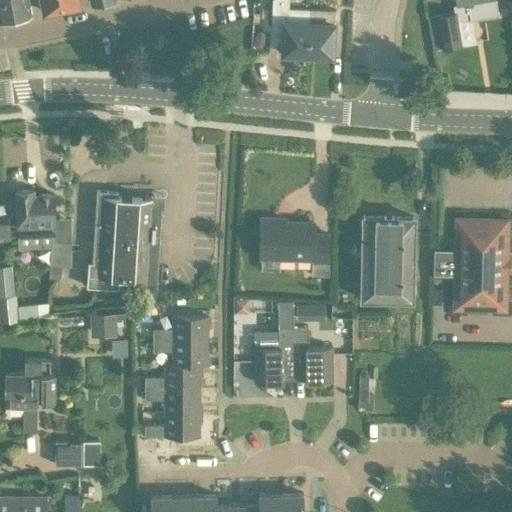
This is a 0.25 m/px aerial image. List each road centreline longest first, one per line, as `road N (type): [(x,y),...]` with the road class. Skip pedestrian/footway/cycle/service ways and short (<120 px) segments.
road 1 (tertiary): [(379,116),(103,90),(0,94)]
road 2 (residential): [(180,0),(0,42)]
road 3 (residential): [(345,511),(345,497),(373,462),(486,459)]
road 4 (tertiary): [(511,123),(379,116)]
